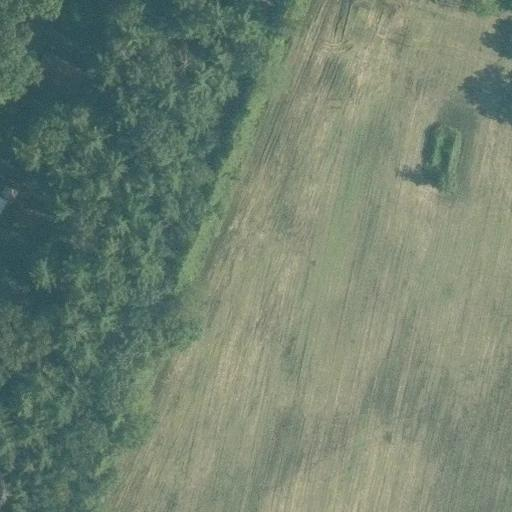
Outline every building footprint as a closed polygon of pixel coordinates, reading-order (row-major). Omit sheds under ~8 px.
[(119,0),(142,12),(140,16),(171,32),(179,16),(152,3),(153,0),(119,0)] [(24,28),(43,36),(50,18),(31,10),(24,28)] [(34,69),(74,91),(81,79),(94,86),(105,69),(52,39),(34,69)] [(0,101),(15,107),(20,95),(0,87),(0,101)] [(466,133),(441,127),(431,170),(456,176),(466,133)] [(0,211),(8,198),(12,200),(22,182),(20,181),(25,172),(0,157),(0,211)]
